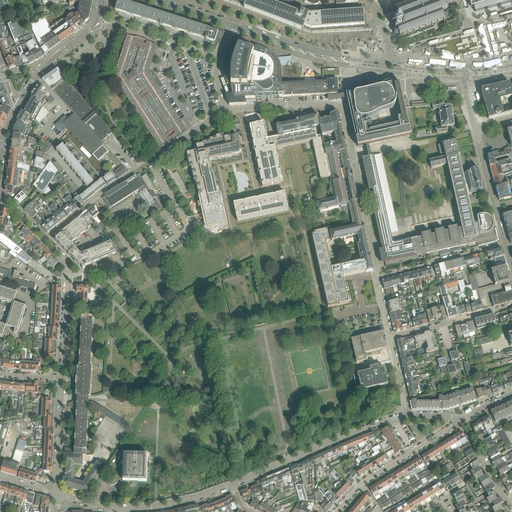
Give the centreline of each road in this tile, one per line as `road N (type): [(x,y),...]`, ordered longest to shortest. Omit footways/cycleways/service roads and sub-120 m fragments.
road 1 (residential): [(227,112),(341,105),(378,273)]
road 2 (tertiary): [(461,71),(335,58),(232,25)]
road 3 (residential): [(46,240),(97,196),(227,112)]
road 4 (unclassified): [(233,484),(392,418)]
road 5 (unclassified): [(336,511),(364,482),(459,422)]
road 6 (unclassified): [(62,378),(67,267),(46,240)]
road 7 (unclassified): [(505,242),(379,279)]
